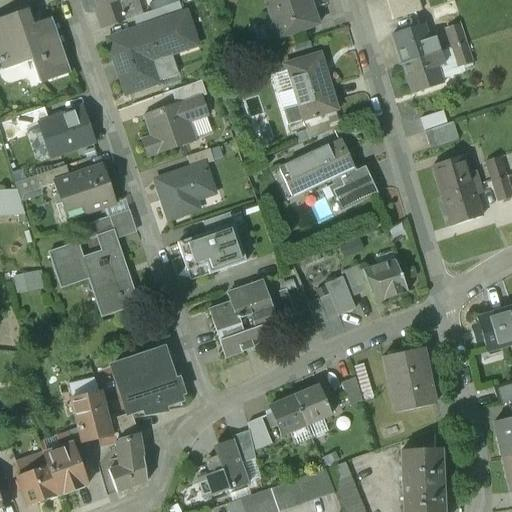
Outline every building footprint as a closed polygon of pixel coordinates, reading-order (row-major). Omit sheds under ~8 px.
[(264,0),(279,39),(318,24),(312,8),(302,12),(297,0),(264,0)] [(417,0),(385,0),(392,20),(421,11),(417,0)] [(457,0),(450,0),(432,5),(436,18),(461,11),(457,0)] [(178,2),(133,18),(137,29),(182,13),(178,2)] [(27,10),(0,19),(0,66),(2,71),(20,65),(16,53),(27,49),(38,84),(40,83),(38,78),(66,68),(68,74),(69,73),(51,19),(33,25),(27,10)] [(137,29),(106,39),(125,95),(140,90),(139,87),(176,75),(165,42),(179,37),(183,49),(197,45),(186,12),(137,29)] [(458,24),(445,28),(452,48),(465,44),(458,24)] [(423,25),(392,35),(402,64),(439,52),(436,43),(429,45),(423,25)] [(465,44),(452,48),(458,67),(471,63),(465,44)] [(439,52),(402,64),(411,94),(442,84),(435,63),(441,61),(439,52)] [(315,56),(284,65),(301,121),(336,110),(328,84),(324,85),(315,56)] [(201,81),(171,92),(176,105),(200,97),(200,98),(206,96),(201,81)] [(176,105),(143,117),(150,137),(140,141),(146,157),(194,141),(188,123),(206,116),(200,98),(200,97),(176,105)] [(81,110),(38,124),(50,158),(93,143),(81,110)] [(452,122),(424,132),(430,150),(458,141),(452,122)] [(354,169),(341,141),(280,169),(292,199),(331,181),(344,208),(374,193),(363,170),(356,173),(354,169)] [(209,150),(187,157),(191,170),(204,165),(204,166),(214,163),(209,150)] [(463,158),(431,168),(441,197),(479,185),(476,176),(469,178),(463,158)] [(499,158),(486,162),(492,182),(506,178),(499,158)] [(191,170),(155,182),(168,222),(189,215),(185,205),(214,195),(204,166),(204,165),(191,170)] [(65,167),(36,177),(40,190),(54,185),(53,184),(69,178),(65,167)] [(69,178),(53,184),(54,185),(66,221),(115,204),(101,167),(69,178)] [(36,177),(14,184),(16,191),(20,203),(42,196),(40,190),(36,177)] [(506,178),(492,182),(498,202),(511,197),(506,178)] [(479,185),(441,197),(450,227),(482,217),(475,196),(481,194),(479,185)] [(20,203),(16,191),(0,192),(0,215),(18,214),(18,222),(26,223),(20,203)] [(108,218),(84,226),(89,241),(96,238),(96,237),(113,232),(108,218)] [(230,230),(186,245),(193,265),(207,261),(211,270),(240,260),(230,230)] [(113,232),(96,237),(96,238),(101,252),(82,259),(77,244),(48,254),(60,289),(88,280),(101,318),(138,306),(113,232)] [(365,270),(364,270),(371,289),(377,303),(408,291),(395,258),(365,270)] [(343,277),(325,284),(329,294),(306,302),(316,326),(355,310),(350,297),(371,289),(364,270),(365,270),(362,264),(341,272),(343,277)] [(17,273),(19,291),(43,288),(41,270),(17,273)] [(263,283),(228,295),(231,305),(209,312),(225,359),(255,349),(254,346),(267,341),(265,337),(280,332),(276,323),(267,297),(263,283)] [(285,290),(267,297),(276,323),(294,317),(285,290)] [(511,311),(511,308),(477,318),(487,351),(511,343),(511,311)] [(422,348),(382,356),(394,412),(434,404),(422,348)] [(354,378),(341,383),(351,407),(362,403),(354,378)] [(150,380),(132,387),(136,404),(156,398),(150,380)] [(511,385),(498,390),(502,403),(511,400),(511,385)] [(319,386),(293,397),(306,427),(331,416),(319,386)] [(127,389),(104,396),(113,430),(114,430),(117,442),(139,436),(139,435),(127,389)] [(98,395),(73,401),(83,442),(110,437),(104,413),(103,413),(98,395)] [(293,397),(269,407),(281,437),(306,427),(293,397)] [(260,419),(247,425),(248,432),(253,452),(271,444),(260,419)] [(511,419),(494,424),(502,458),(511,455),(511,419)] [(248,432),(232,438),(233,441),(241,464),(255,459),(253,452),(248,432)] [(117,442),(115,443),(119,468),(108,472),(116,493),(145,482),(139,436),(117,442)] [(233,441),(222,445),(220,449),(223,456),(209,461),(208,464),(212,475),(200,480),(198,484),(203,500),(248,484),(241,464),(233,441)] [(71,444),(42,454),(46,466),(57,494),(85,484),(71,444)] [(10,449),(0,452),(0,468),(4,478),(5,481),(16,477),(20,475),(10,449)] [(443,511),(441,449),(401,451),(403,511),(443,511)] [(511,455),(502,458),(510,493),(511,492),(511,455)] [(365,511),(345,463),(324,470),(334,493),(341,511),(365,511)] [(20,475),(16,477),(27,507),(57,496),(57,494),(46,466),(20,475)] [(324,470),(313,474),(321,498),(334,493),(324,470)] [(313,474),(302,478),(310,502),(321,498),(313,474)] [(310,502),(302,478),(291,482),(299,505),(310,502)] [(291,482),(280,485),(289,509),(299,505),(291,482)] [(280,485),(269,489),(277,511),(280,511),(289,509),(280,485)] [(277,511),(269,489),(258,493),(265,511),(277,511)] [(265,511),(258,493),(247,497),(252,511),(265,511)] [(252,511),(247,497),(237,501),(240,511),(252,511)] [(240,511),(237,501),(226,504),(228,511),(240,511)]
